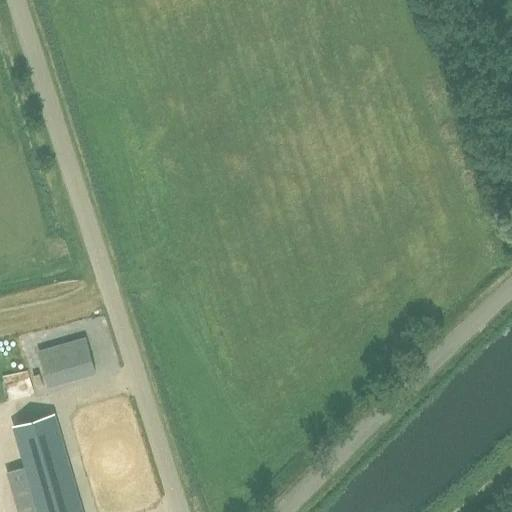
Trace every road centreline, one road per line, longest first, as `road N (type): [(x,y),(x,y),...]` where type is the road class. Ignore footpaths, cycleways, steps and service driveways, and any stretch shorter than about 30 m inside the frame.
road 1 (unclassified): [(179,511),(15,0)]
road 2 (unclassified): [(280,511),(511,290)]
